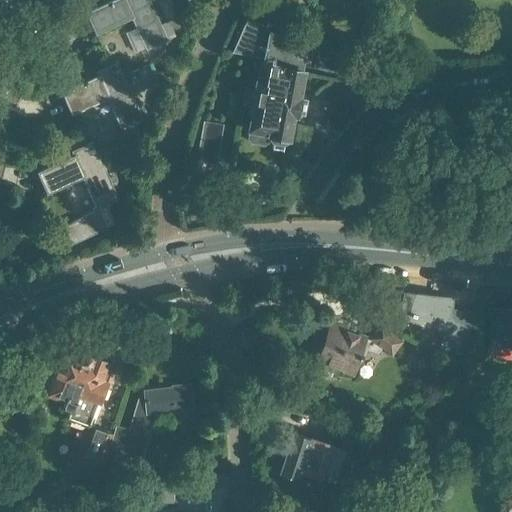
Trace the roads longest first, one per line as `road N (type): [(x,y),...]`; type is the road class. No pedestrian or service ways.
road 1 (primary): [(0,333),(34,313),(187,269),(335,246)]
road 2 (residential): [(228,0),(167,150),(165,208),(175,250)]
road 3 (residential): [(306,195),(352,134),(375,118),(407,103),(511,85)]
road 4 (residential): [(242,511),(236,361),(216,321)]
road 5 (primary): [(175,250),(0,307)]
road 6 (primary): [(335,246),(511,267)]
road 7 (primary): [(335,246),(283,234),(175,250)]
